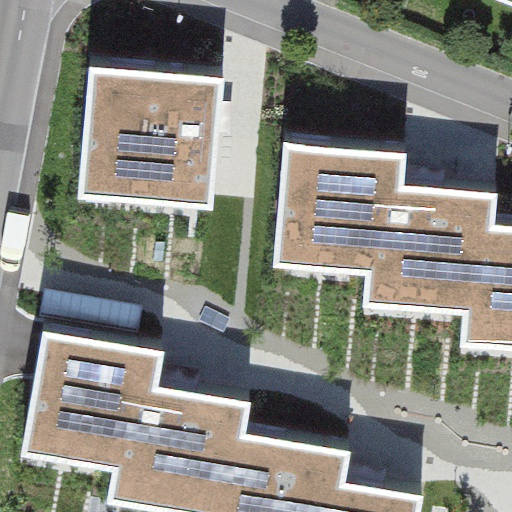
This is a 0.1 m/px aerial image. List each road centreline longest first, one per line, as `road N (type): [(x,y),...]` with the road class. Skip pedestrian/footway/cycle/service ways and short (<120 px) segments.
road 1 (residential): [(511,107),(231,0)]
road 2 (residential): [(34,0),(0,182)]
